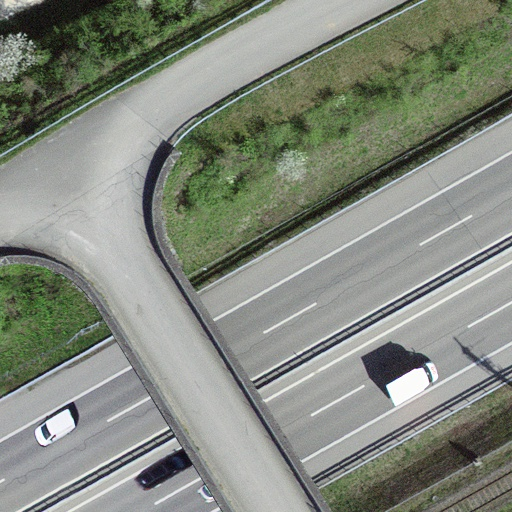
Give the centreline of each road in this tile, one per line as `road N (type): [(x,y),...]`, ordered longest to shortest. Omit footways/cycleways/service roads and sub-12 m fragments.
road 1 (motorway): [(511,189),(0,478)]
road 2 (motorway): [(145,511),(511,305)]
road 3 (unclassified): [(73,164),(291,511)]
road 4 (unclassified): [(73,164),(361,0)]
